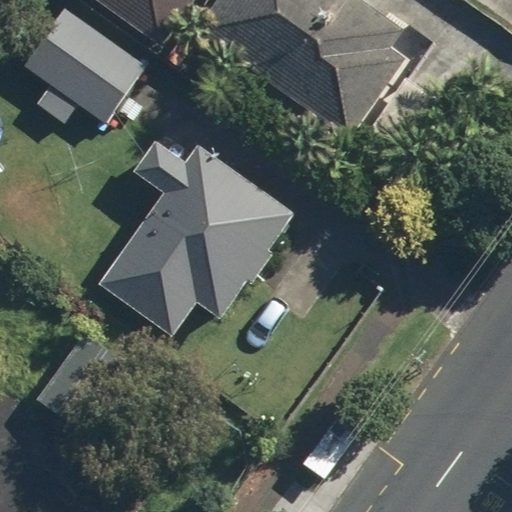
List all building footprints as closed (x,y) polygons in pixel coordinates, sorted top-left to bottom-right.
[(89,0),(160,53),(199,0),(89,0)] [(407,36),(356,0),(217,0),(196,31),(353,140),(356,136),(399,166),(441,105),(402,78),(412,64),(395,53),(407,36)] [(148,70),(63,4),(19,60),(49,83),(36,101),(67,126),(79,111),(102,129),(148,70)] [(297,224),(198,153),(187,169),(155,146),(133,175),(166,199),(103,285),(176,338),(196,310),(221,328),(297,224)] [(131,372),(90,340),(39,404),(80,436),(131,372)]
